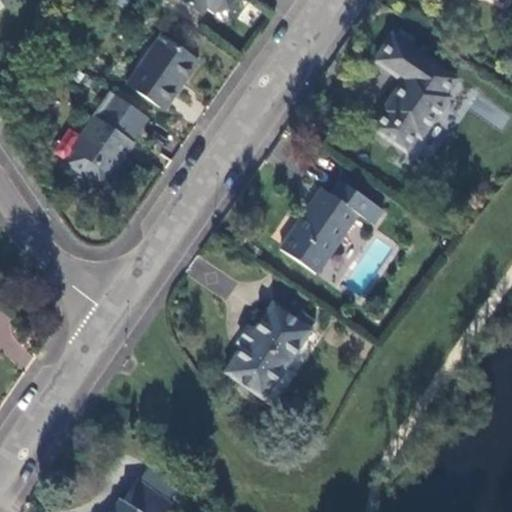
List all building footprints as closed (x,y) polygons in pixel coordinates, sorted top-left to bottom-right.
[(0,0),(0,2),(6,11),(19,0),(0,0)] [(175,0),(200,17),(206,10),(213,15),(229,12),(235,3),(234,0),(175,0)] [(131,65),(140,72),(163,39),(154,33),(131,65)] [(456,83),(393,38),(375,64),(403,84),(382,115),(384,116),(374,132),(407,154),(418,139),(422,142),(449,102),(446,98),(456,83)] [(197,65),(163,39),(140,72),(128,89),(163,114),(197,65)] [(139,134),(107,112),(99,124),(97,123),(74,154),(77,155),(68,168),(100,191),(108,179),(110,180),(126,155),(130,157),(137,148),(132,144),(139,134)] [(382,212),(339,181),(327,197),(322,193),(281,251),(316,276),(357,217),(372,227),(382,212)] [(310,333),(273,307),(224,374),(263,400),(310,333)] [(148,470),(138,483),(167,504),(176,490),(148,470)] [(167,511),(171,507),(167,504),(138,483),(137,482),(121,504),(120,503),(113,511),(167,511)]
